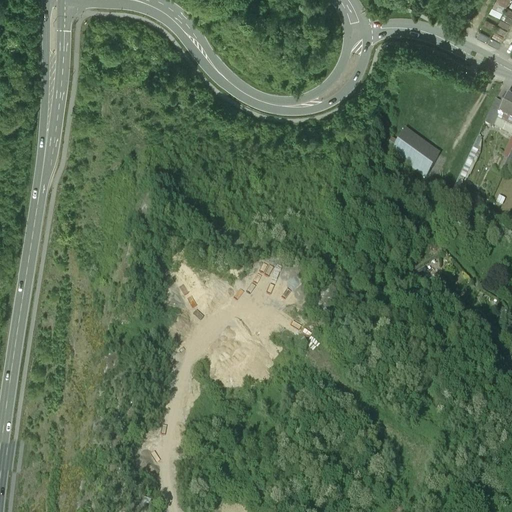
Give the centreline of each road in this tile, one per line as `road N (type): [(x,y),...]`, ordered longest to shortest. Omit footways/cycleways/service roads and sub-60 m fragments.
road 1 (primary): [(55,0),(39,231),(0,484)]
road 2 (secondary): [(276,109),(229,85),(163,13),(119,0)]
road 3 (secondary): [(366,34),(431,35),(511,73)]
road 4 (secondary): [(276,109),(323,108),(348,92),(366,34)]
